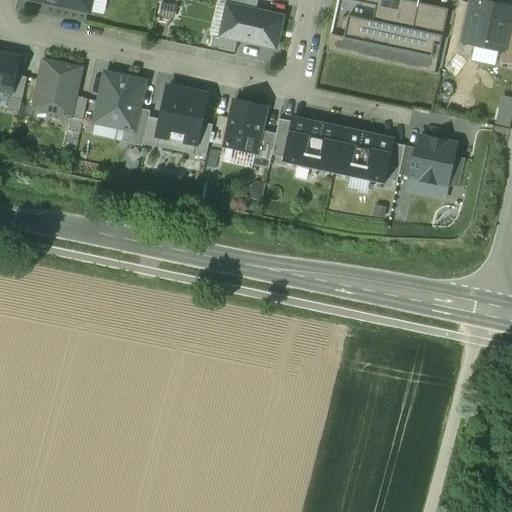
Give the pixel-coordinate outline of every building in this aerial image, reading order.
[(29,0),(88,12),(90,0),(29,0)] [(226,6),(255,12),(257,0),(221,0),(220,4),(226,6)] [(416,0),(347,0),(374,6),(371,21),(347,16),(342,37),(429,56),(431,45),(439,47),(447,11),(416,4),(416,0)] [(511,10),(472,1),(462,45),(501,53),(507,28),(511,10)] [(236,40),(275,49),(282,18),(255,12),(226,6),(219,37),(236,40)] [(511,29),(507,28),(501,53),(498,64),(511,67),(511,29)] [(234,52),(236,40),(213,35),(211,47),(234,52)] [(0,53),(0,92),(11,95),(15,76),(19,57),(0,53)] [(81,70),(43,62),(32,110),(71,118),(75,97),(81,70)] [(104,72),(93,125),(124,131),(135,134),(140,110),(147,81),(104,72)] [(26,78),(15,76),(11,95),(8,110),(18,112),(26,78)] [(157,137),(195,145),(200,123),(206,95),(168,87),(161,121),(157,137)] [(87,99),(75,97),(71,118),(68,132),(80,134),(87,99)] [(224,147),(256,154),(260,131),(265,108),(234,102),(224,147)] [(121,143),(142,147),(149,112),(140,110),(135,134),(124,131),(121,143)] [(157,137),(161,121),(149,118),(143,145),(155,148),(157,137)] [(283,158),(291,122),(280,120),(276,134),(271,156),(283,158)] [(343,131),(291,121),(291,122),(283,158),(282,164),(334,175),(343,131)] [(212,126),(200,123),(195,145),(193,156),(205,159),(212,126)] [(276,134),(260,131),(256,154),(253,166),(268,169),(271,156),(276,134)] [(334,175),(385,185),(386,179),(393,145),(394,142),(343,131),(334,175)] [(416,150),(410,178),(447,186),(453,157),(455,146),(419,138),(416,150)] [(404,147),(393,145),(386,179),(397,181),(404,147)] [(416,150),(404,147),(398,176),(410,178),(416,150)] [(453,157),(447,186),(459,188),(465,160),(453,157)]
